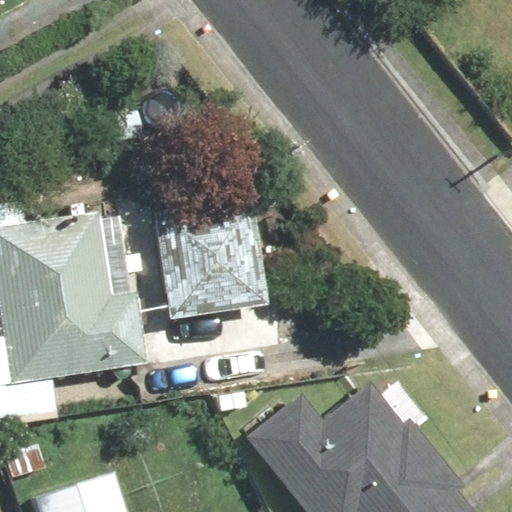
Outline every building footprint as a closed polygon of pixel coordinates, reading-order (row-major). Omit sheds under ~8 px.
[(145,110),(96,112),(97,150),(147,147),(145,110)] [(150,223),(165,325),(262,310),(247,209),(150,223)] [(0,358),(3,381),(0,381),(0,429),(52,422),(47,384),(142,370),(131,297),(106,301),(94,218),(0,232),(0,358)] [(296,400),(241,443),(296,511),(465,511),(453,497),(460,491),(410,429),(421,420),(393,385),(375,399),(366,388),(317,426),(296,400)] [(119,511),(109,480),(31,505),(33,511),(119,511)]
